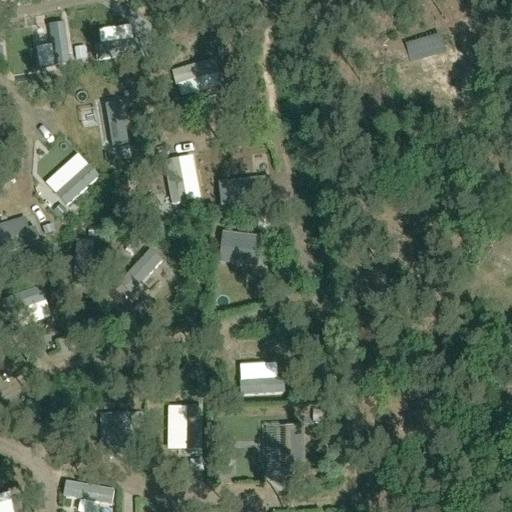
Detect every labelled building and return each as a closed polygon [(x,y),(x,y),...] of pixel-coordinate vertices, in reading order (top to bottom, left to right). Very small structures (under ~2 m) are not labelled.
[(145,305),(158,289),(163,293),(178,275),(160,260),(133,295),(145,305)] [(37,319),(39,338),(64,335),(61,315),(37,319)] [(180,419),(181,461),(199,461),(198,418),(180,419)] [(100,423),(101,433),(125,431),(124,422),(100,423)] [(79,511),(105,511),(107,502),(82,499),(79,511)]
